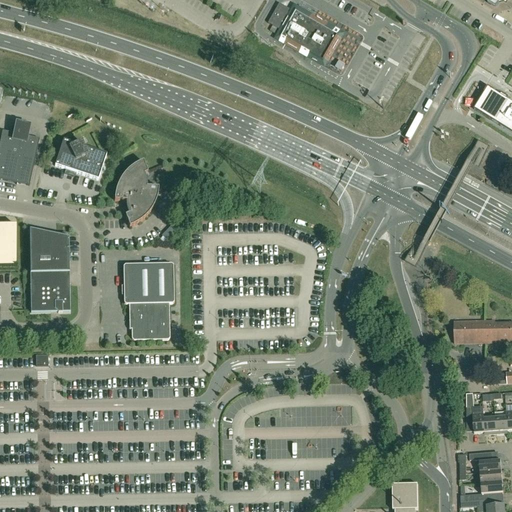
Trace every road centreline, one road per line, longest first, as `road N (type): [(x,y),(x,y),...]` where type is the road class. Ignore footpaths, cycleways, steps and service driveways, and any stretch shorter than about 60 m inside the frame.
road 1 (primary): [(361,145),(190,70),(0,10)]
road 2 (primary): [(0,40),(283,148)]
road 3 (residential): [(0,205),(79,223),(86,308),(70,332)]
road 4 (unclassified): [(409,168),(469,50),(459,28),(436,14)]
road 5 (unclassified): [(342,357),(351,292),(394,199)]
road 6 (residential): [(511,446),(464,448),(463,376),(485,375)]
road 7 (primary): [(283,148),(340,190),(347,218),(340,255)]
road 8 (primary): [(394,199),(511,263)]
